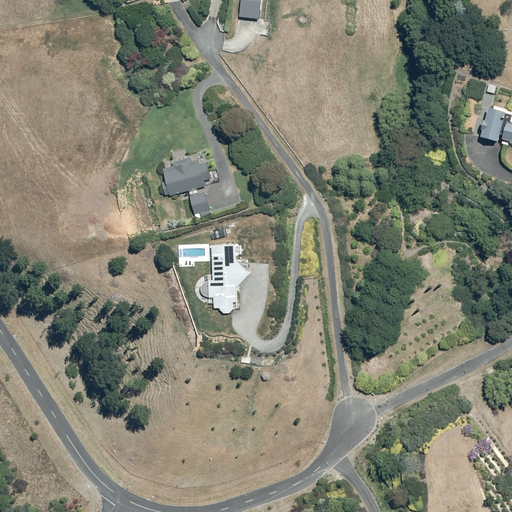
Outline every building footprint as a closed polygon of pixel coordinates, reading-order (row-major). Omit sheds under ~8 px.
[(240,0),(238,16),(258,18),(260,0),(240,0)] [(496,84),(489,83),(487,92),(495,93),(496,84)] [(481,133),(479,140),(498,145),(505,116),(510,117),(511,111),(494,106),(492,111),(487,110),(484,123),(483,122),(480,133),(481,133)] [(507,123),(501,141),(509,143),(509,145),(511,146),(511,114),(509,124),(507,123)] [(165,196),(165,198),(206,186),(204,181),(211,179),(207,163),(200,165),(198,160),(192,162),(191,158),(171,164),(172,168),(162,171),(166,182),(157,185),(160,197),(165,196)] [(204,192),(190,196),(196,220),(210,216),(204,192)] [(200,249),(198,239),(182,242),(184,253),(200,249)] [(208,298),(214,298),(214,310),(219,310),(224,315),(232,315),(232,310),(238,309),(238,286),(249,273),(235,261),(236,255),(241,255),(242,247),(212,246),(211,281),(208,281),(208,284),(207,284),(206,284),(205,284),(204,285),(203,285),(202,286),(201,287),(201,288),(200,288),(200,289),(200,290),(200,291),(200,292),(200,293),(200,294),(201,295),(201,296),(202,296),(202,297),(203,297),(204,298),(205,298),(206,298),(207,298),(208,298)]
